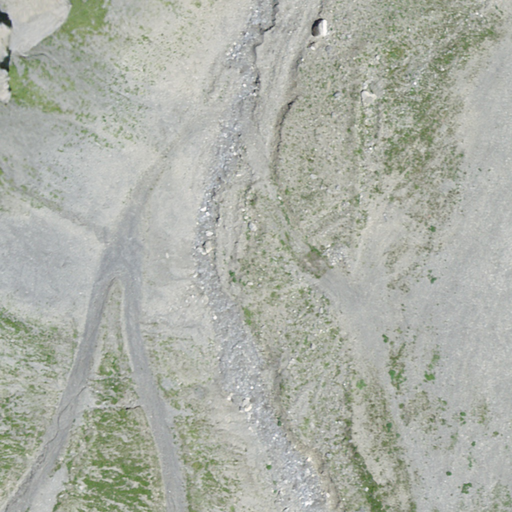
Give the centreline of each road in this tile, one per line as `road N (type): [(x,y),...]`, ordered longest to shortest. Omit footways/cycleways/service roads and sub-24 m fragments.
road 1 (track): [(0,506),(57,434),(93,277),(115,277),(160,511)]
road 2 (track): [(511,345),(500,511)]
